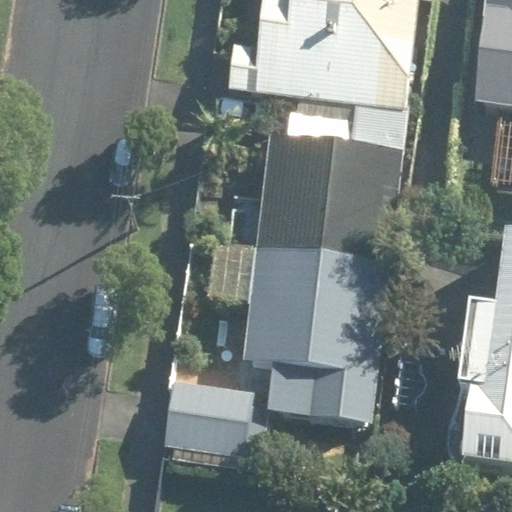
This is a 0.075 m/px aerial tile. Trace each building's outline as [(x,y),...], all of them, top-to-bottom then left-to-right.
[(272,91),(377,108),(390,0),(234,0),(225,58),(270,59),(272,91)] [(511,0),(447,0),(440,70),(502,76),(494,152),(511,152),(511,0)] [(415,158),(285,148),(276,253),(407,263),(415,158)] [(511,192),(449,189),(429,417),(511,426),(511,192)] [(402,267),(229,253),(225,306),(267,310),(262,372),(290,374),(287,413),(305,415),(304,424),(388,431),(402,267)] [(280,398),(187,388),(180,451),(273,462),(280,398)]
